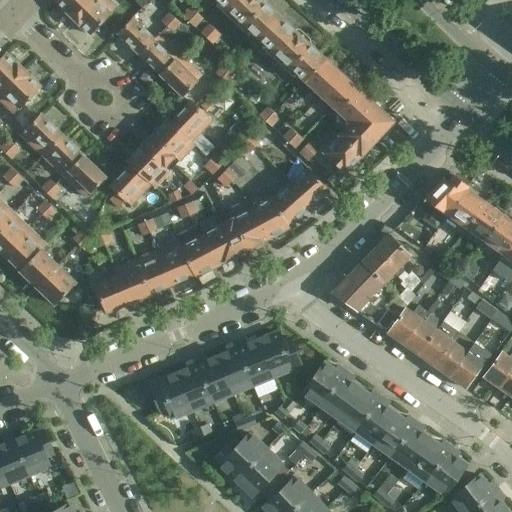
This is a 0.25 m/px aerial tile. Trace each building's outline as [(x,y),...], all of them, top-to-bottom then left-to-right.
[(57,0),(56,2),(55,3),(72,19),(89,0),(57,0)] [(108,0),(89,0),(72,19),(89,35),(116,7),(108,0)] [(125,0),(137,10),(139,9),(141,10),(149,0),(125,0)] [(216,0),(258,39),(279,16),(263,1),(264,0),(216,0)] [(203,20),(190,8),(181,17),(194,29),(203,20)] [(168,12),(159,21),(166,27),(174,18),(168,12)] [(258,39),(304,80),(324,58),(309,44),(310,42),(309,39),(299,30),(297,29),(295,31),(279,16),(258,39)] [(172,33),(180,24),(174,18),(166,27),(172,33)] [(139,56),(153,41),(132,20),(117,35),(139,56)] [(221,36),(208,24),(199,33),(212,45),(221,36)] [(139,56),(160,76),(181,55),(159,35),(153,41),(139,56)] [(5,54),(0,59),(0,93),(22,71),(5,54)] [(181,55),(160,76),(182,97),(202,76),(181,55)] [(342,74),(324,58),(304,80),(321,96),(342,74)] [(234,76),(222,65),(214,74),(226,85),(234,76)] [(22,71),(0,93),(0,103),(12,116),(39,88),(22,71)] [(321,96),(338,112),(359,90),(342,74),(321,96)] [(223,82),(200,106),(207,113),(230,89),(223,82)] [(374,104),(359,90),(338,112),(346,119),(354,127),(356,124),(374,104)] [(170,123),(194,147),(195,147),(191,143),(211,122),(191,102),(170,123)] [(389,118),(374,104),(356,124),(376,140),(389,126),(387,124),(387,120),(389,118)] [(279,119),(266,107),(258,116),(271,128),(279,119)] [(41,157),(61,136),(39,116),(20,137),(41,157)] [(362,155),(376,140),(356,124),(354,127),(346,119),(345,122),(344,125),(347,127),(339,135),(362,155)] [(194,147),(170,123),(167,120),(150,138),(161,148),(154,155),(165,166),(174,157),(180,163),(194,147)] [(290,129),(281,138),(288,144),(296,135),(290,129)] [(260,142),(252,133),(246,140),(254,148),(260,142)] [(294,149),(302,140),(296,135),(288,144),(294,149)] [(362,155),(339,135),(323,153),(340,169),(337,172),(342,177),(362,155)] [(82,157),(61,136),(41,157),(63,177),(82,157)] [(130,165),(150,185),(153,188),(168,173),(163,168),(165,166),(154,155),(161,148),(150,138),(126,162),(130,165)] [(7,139),(0,146),(0,149),(4,154),(13,145),(7,139)] [(239,146),(248,154),(254,148),(246,140),(239,146)] [(319,149),(310,141),(304,147),(313,155),(319,149)] [(11,160),(19,151),(13,145),(4,154),(11,160)] [(298,154),(307,162),(313,155),(304,147),(298,154)] [(224,163),(215,155),(209,161),(218,169),(224,163)] [(82,157),(63,177),(85,198),(90,193),(104,177),(82,157)] [(203,167),(212,176),(218,169),(209,161),(203,167)] [(150,185),(130,165),(109,186),(116,193),(108,201),(117,209),(125,201),(130,206),(150,185)] [(237,175),(229,167),(222,174),(231,182),(237,175)] [(10,168),(1,176),(8,183),(17,174),(10,168)] [(289,185),(309,208),(327,192),(307,169),(289,185)] [(468,186),(449,173),(422,200),(445,217),(468,186)] [(14,189),(23,180),(17,174),(8,183),(14,189)] [(216,180),(225,188),(231,182),(222,174),(216,180)] [(48,179),(40,188),(46,194),(54,186),(48,179)] [(182,187),(167,195),(171,203),(190,195),(191,196),(198,190),(188,181),(182,187)] [(289,185),(272,199),(272,200),(286,227),(287,227),(309,208),(289,185)] [(52,200),(60,192),(54,186),(46,194),(52,200)] [(476,192),(468,186),(445,217),(464,231),(484,202),(476,196),(476,192)] [(251,209),(267,239),(288,228),(287,227),(286,227),(272,200),(272,199),(271,198),(251,209)] [(0,199),(0,225),(13,212),(0,199)] [(44,200),(35,209),(41,215),(50,207),(44,200)] [(197,213),(192,202),(184,205),(189,217),(197,213)] [(505,213),(496,207),(493,208),(484,202),(464,231),(482,244),(505,213)] [(176,209),(181,220),(189,217),(184,205),(176,209)] [(47,221),(56,213),(50,207),(41,215),(47,221)] [(237,255),(267,239),(251,209),(230,220),(238,235),(229,240),(237,255)] [(0,225),(0,253),(2,256),(29,228),(13,212),(0,225)] [(511,218),(505,213),(482,244),(501,257),(511,241),(511,218)] [(157,229),(152,219),(144,222),(149,233),(157,229)] [(216,266),(237,255),(229,240),(238,235),(230,220),(200,236),(216,266)] [(136,226),(141,236),(149,233),(144,222),(136,226)] [(2,256),(19,272),(41,250),(46,244),(29,228),(2,256)] [(80,230),(71,239),(78,245),(86,237),(80,230)] [(112,241),(107,230),(99,234),(104,245),(112,241)] [(91,238),(95,249),(104,245),(99,234),(91,238)] [(389,235),(375,249),(399,273),(403,270),(399,266),(410,256),(389,235)] [(216,266),(200,236),(180,247),(195,275),(194,276),(195,278),(216,266)] [(84,251),(92,243),(86,237),(78,245),(84,251)] [(171,285),(194,276),(195,275),(180,247),(179,247),(177,241),(156,250),(171,285)] [(511,241),(501,257),(511,265),(511,241)] [(375,249),(362,262),(383,283),(393,273),(396,276),(399,273),(375,249)] [(57,266),(41,250),(19,272),(36,289),(57,266)] [(149,295),(171,285),(156,250),(134,259),(149,295)] [(128,304),(149,295),(134,259),(113,268),(116,276),(128,304)] [(362,262),(348,276),(370,297),(370,296),(374,300),(398,317),(404,308),(406,306),(395,295),(383,283),(362,262)] [(57,266),(36,289),(53,305),(75,283),(57,266)] [(441,266),(435,275),(446,283),(452,274),(441,266)] [(412,274),(407,280),(409,282),(415,287),(409,295),(411,297),(422,284),(412,274)] [(465,283),(452,274),(446,283),(447,283),(440,293),(446,298),(454,286),(460,290),(465,283)] [(128,304),(116,276),(94,285),(106,313),(128,304)] [(348,276),(334,291),(332,293),(387,332),(398,317),(374,300),(370,296),(370,297),(348,276)] [(407,280),(400,286),(409,295),(415,287),(409,282),(407,280)] [(481,300),(471,292),(466,299),(476,307),(481,300)] [(486,304),(481,310),(492,318),(497,312),(486,304)] [(387,332),(402,344),(426,311),(417,306),(412,314),(404,308),(398,317),(387,332)] [(402,344),(418,355),(441,323),(426,311),(402,344)] [(507,329),(511,323),(497,312),(492,318),(507,329)] [(418,355),(434,366),(457,334),(441,323),(418,355)] [(258,341),(272,377),(300,365),(289,337),(282,340),(278,332),(258,341)] [(434,366),(449,377),(469,350),(472,344),(457,334),(434,366)] [(252,385),(272,377),(258,341),(247,345),(245,340),(235,344),(252,385)] [(232,393),(252,385),(235,344),(225,348),(227,353),(217,357),(232,393)] [(449,377),(465,389),(487,357),(475,349),(473,353),(469,350),(449,377)] [(511,360),(500,352),(483,377),(499,388),(511,369),(511,360)] [(212,402),(232,393),(217,357),(207,362),(205,357),(195,361),(212,402)] [(192,410),(212,402),(195,361),(185,365),(187,370),(177,374),(192,410)] [(303,393),(321,406),(345,372),(336,366),(333,370),(324,363),(303,393)] [(511,369),(499,388),(511,397),(511,369)] [(321,406),(338,418),(359,389),(351,383),(354,379),(345,372),(321,406)] [(171,419),(192,410),(177,374),(149,386),(161,413),(168,410),(171,419)] [(338,418),(356,431),(380,397),(371,391),(368,395),(359,389),(338,418)] [(356,431),(374,444),(395,414),(386,408),(389,404),(380,397),(356,431)] [(288,398),(281,406),(289,413),(296,405),(288,398)] [(280,406),(275,412),(282,419),(288,413),(280,406)] [(241,414),(231,418),(238,433),(247,429),(243,420),(241,414)] [(374,444),(391,456),(415,423),(407,416),(404,421),(395,414),(374,444)] [(253,416),(243,420),(247,429),(256,425),(253,416)] [(298,421),(293,427),(300,434),(305,428),(298,421)] [(279,435),(285,429),(277,422),(272,428),(279,435)] [(391,456),(409,469),(430,439),(421,433),(424,429),(415,423),(391,456)] [(199,427),(203,437),(212,433),(208,424),(199,427)] [(195,440),(203,437),(199,427),(191,431),(195,440)] [(28,475),(49,466),(45,458),(53,454),(42,429),(15,441),(13,436),(12,436),(28,475)] [(227,446),(214,459),(228,473),(225,477),(233,485),(237,481),(236,480),(266,449),(249,433),(232,451),(227,446)] [(314,435),(309,441),(317,448),(322,442),(314,435)] [(0,462),(8,483),(28,475),(12,436),(2,440),(4,445),(0,447),(0,462)] [(409,469),(426,481),(450,448),(442,441),(439,446),(430,439),(409,469)] [(329,448),(322,442),(317,448),(324,454),(329,448)] [(296,449),(304,455),(309,449),(301,443),(296,449)] [(450,448),(426,481),(445,494),(466,465),(456,458),(459,454),(450,448)] [(266,449),(236,480),(237,481),(252,496),(258,489),(264,495),(277,482),(271,476),(282,465),(266,449)] [(317,456),(309,449),(304,455),(312,462),(317,456)] [(0,486),(8,483),(0,462),(0,486)] [(347,463),(342,469),(350,476),(355,470),(347,463)] [(363,476),(355,470),(350,476),(357,482),(363,476)] [(450,498),(461,511),(468,511),(497,490),(490,482),(486,485),(479,476),(450,498)] [(295,477),(283,488),(277,482),(264,495),(269,501),(264,507),(268,511),(290,511),(310,494),(295,477)] [(337,484),(345,490),(350,484),(343,477),(337,484)] [(358,490),(350,484),(345,490),(353,497),(358,490)] [(373,495),(381,502),(386,496),(378,489),(373,495)] [(468,511),(503,511),(506,510),(499,502),(503,499),(497,490),(468,511)] [(38,497),(41,504),(50,501),(47,493),(38,497)] [(310,494),(290,511),(321,511),(325,509),(310,494)] [(393,502),(386,496),(381,502),(388,508),(393,502)] [(41,504),(38,497),(28,501),(31,508),(41,504)]
